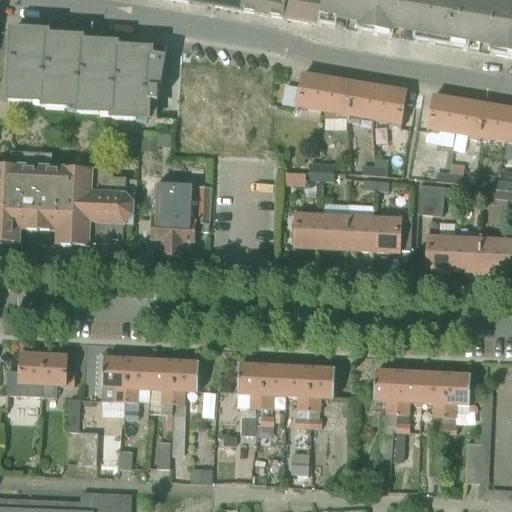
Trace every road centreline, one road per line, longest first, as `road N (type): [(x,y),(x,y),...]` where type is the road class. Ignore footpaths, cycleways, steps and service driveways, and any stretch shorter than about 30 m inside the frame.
road 1 (unknown): [(0,480),(511,507)]
road 2 (residential): [(511,328),(0,307)]
road 3 (residential): [(511,88),(36,0)]
